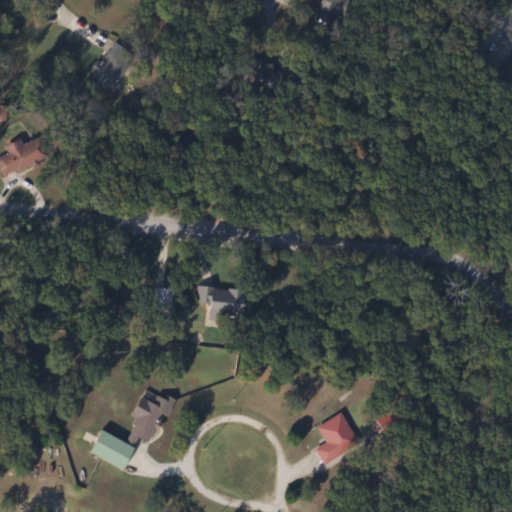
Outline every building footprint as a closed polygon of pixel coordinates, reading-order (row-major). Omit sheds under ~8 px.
[(323,0),(321,6),(335,13),(340,0),(323,0)] [(79,79),(98,95),(128,60),(110,44),(79,79)] [(34,138),(19,145),(16,139),(0,146),(4,154),(0,155),(0,177),(0,178),(43,158),(34,138)] [(237,291),(195,286),(192,305),(235,310),(237,291)] [(148,312),(170,312),(170,289),(148,289),(148,312)] [(115,470),(132,439),(144,445),(168,401),(154,393),(148,404),(135,397),(125,415),(133,419),(120,444),(95,430),(82,453),(115,470)] [(320,465),(355,443),(336,413),(313,428),(322,443),(311,450),(320,465)]
